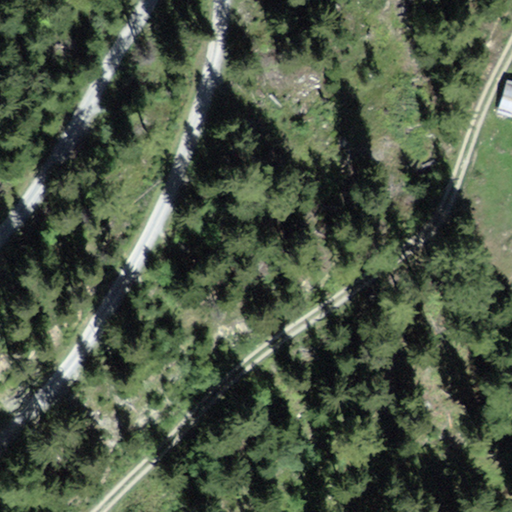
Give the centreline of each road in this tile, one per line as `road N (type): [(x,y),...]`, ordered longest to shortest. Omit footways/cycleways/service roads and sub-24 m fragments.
road 1 (track): [(511,43),(445,211),(408,253),(271,343),(99,511)]
road 2 (track): [(221,0),(204,98),(144,244),(0,446)]
road 3 (track): [(0,233),(146,0)]
